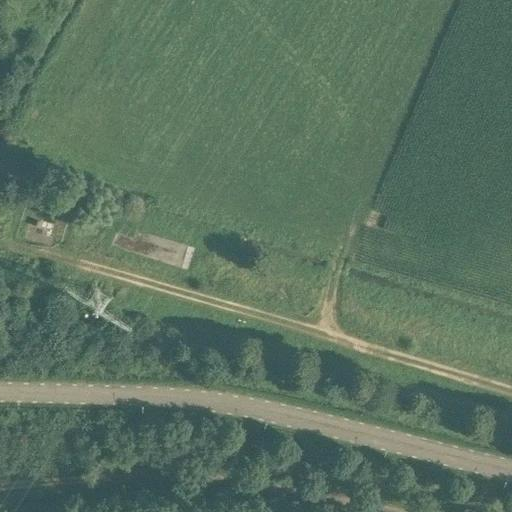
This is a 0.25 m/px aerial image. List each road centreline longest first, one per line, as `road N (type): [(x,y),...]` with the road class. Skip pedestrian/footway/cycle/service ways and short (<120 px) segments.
road 1 (track): [(511,393),(8,247)]
road 2 (tertiary): [(511,471),(268,410),(0,392)]
road 3 (track): [(376,511),(142,481),(0,488)]
